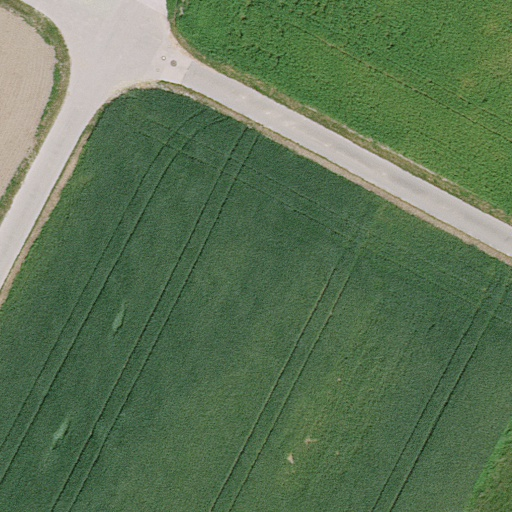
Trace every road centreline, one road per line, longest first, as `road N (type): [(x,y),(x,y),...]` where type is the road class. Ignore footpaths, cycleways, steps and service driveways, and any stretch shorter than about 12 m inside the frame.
road 1 (track): [(118,39),(511,243)]
road 2 (track): [(0,265),(138,0)]
